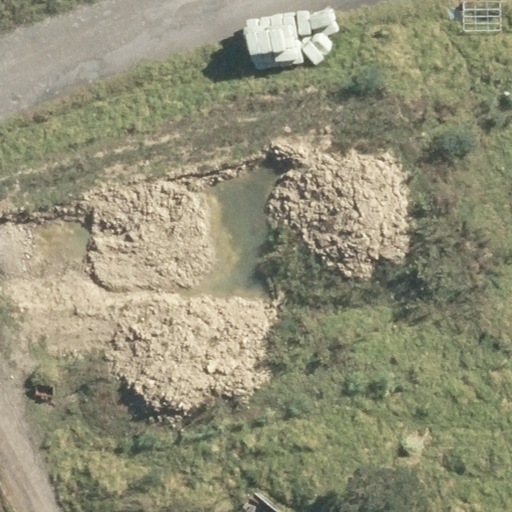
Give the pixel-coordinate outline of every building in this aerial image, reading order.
[(21,163),(0,172),(0,196),(22,246),(52,233),(21,163)] [(0,292),(23,275),(0,245),(0,292)] [(226,416),(254,395),(218,346),(187,369),(224,417),(226,416)] [(226,416),(224,417),(254,458),(257,456),(285,435),(254,395),(226,416)] [(257,456),(254,458),(283,496),(314,473),(285,435),(257,456)]
